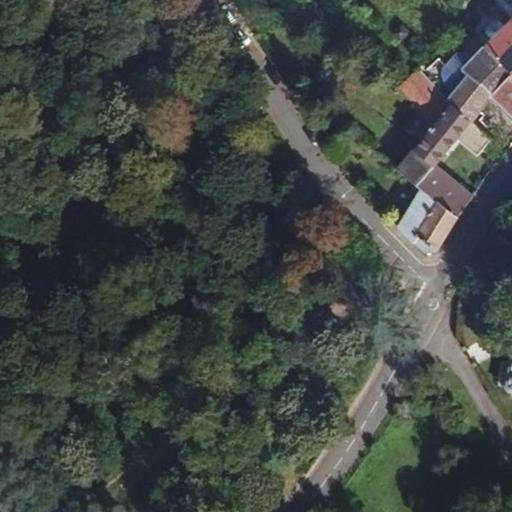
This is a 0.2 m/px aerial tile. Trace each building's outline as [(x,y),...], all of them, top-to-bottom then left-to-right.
[(494,40),(507,27),(501,21),(497,20),(493,21),(487,27),(486,30),(488,34),(494,40)] [(511,71),(511,21),(507,27),(494,40),(487,46),(511,71)] [(493,96),(511,115),(511,71),(487,46),(476,58),(464,70),(470,75),(450,99),(454,103),(472,122),(493,96)] [(457,53),(446,65),(439,58),(423,72),(450,99),(470,75),(464,70),(476,58),(470,53),(464,51),(457,53)] [(420,68),(399,87),(434,127),(454,103),(450,99),(423,72),(420,68)] [(477,156),(491,141),(472,122),(454,103),(434,127),(399,169),(424,190),(458,218),(474,197),(436,165),(457,139),(477,156)] [(458,218),(424,190),(400,229),(424,255),(436,253),(458,218)] [(508,389),(511,368),(511,363),(504,362),(499,387),(508,389)]
